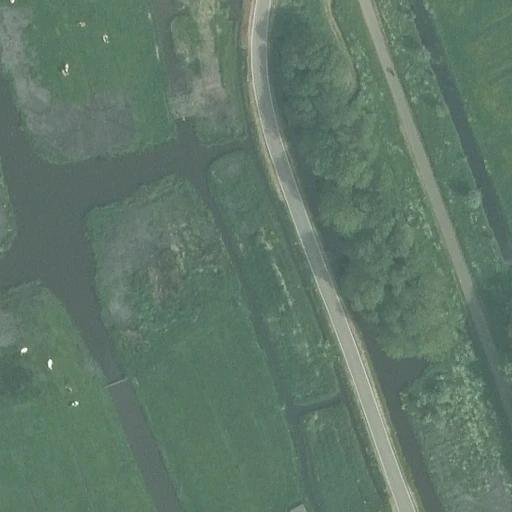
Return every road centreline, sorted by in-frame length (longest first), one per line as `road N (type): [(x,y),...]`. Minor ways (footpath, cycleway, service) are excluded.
road 1 (unclassified): [(406,511),(267,123),(258,63),(263,0)]
road 2 (unknown): [(350,0),(511,459)]
